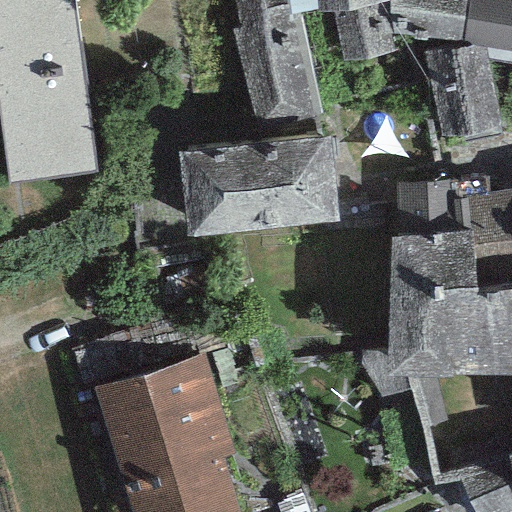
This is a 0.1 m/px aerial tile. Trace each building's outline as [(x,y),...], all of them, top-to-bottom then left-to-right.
[(71,0),(0,0),(0,107),(10,183),(94,172),(71,0)] [(233,0),(238,29),(231,31),(258,132),(322,116),(300,14),(292,15),(288,0),(233,0)] [(315,0),(316,13),(333,10),(389,2),(398,0),(315,0)] [(464,0),(398,0),(389,2),(392,35),(460,42),(464,0)] [(511,0),(468,0),(462,42),(475,45),(486,47),(511,51),(511,0)] [(389,2),(333,10),(343,64),(394,52),(392,35),(389,2)] [(475,45),(422,52),(442,143),(501,132),(486,47),(475,45)] [(329,137),(178,154),(187,239),(339,222),(329,137)] [(487,178),(394,184),(396,236),(468,232),(472,262),(511,256),(511,191),(487,194),(487,178)] [(385,377),(511,376),(511,289),(476,293),(472,262),(468,232),(396,236),(388,237),(385,377)] [(203,354),(92,388),(130,511),(237,511),(221,458),(234,454),(203,354)] [(511,511),(511,454),(507,456),(455,472),(472,511),(511,511)]
